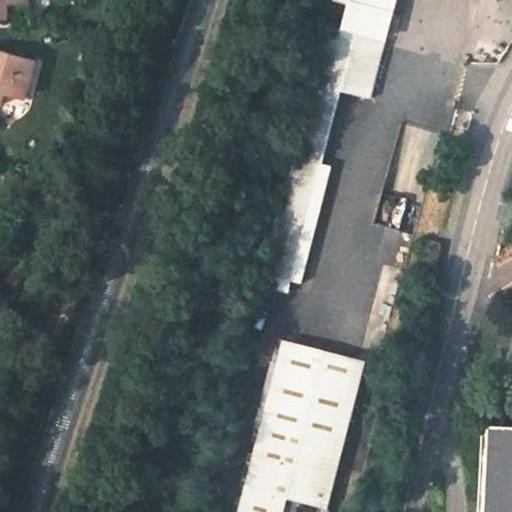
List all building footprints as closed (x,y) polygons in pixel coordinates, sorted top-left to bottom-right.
[(27,4),(27,0),(0,0),(0,20),(7,21),(7,4),(27,4)] [(346,0),(345,7),(403,21),(407,0),(346,0)] [(397,46),(338,31),(324,91),(353,98),(383,104),(397,46)] [(0,50),(0,106),(0,107),(4,94),(26,101),(36,60),(0,50)] [(313,134),(343,141),(353,98),(324,91),(313,134)] [(307,288),(317,290),(346,172),(336,170),(343,141),(313,134),(278,281),(307,288)] [(442,237),(425,232),(416,265),(433,269),(442,237)] [(275,293),(304,300),(307,288),(278,281),(275,293)] [(347,511),(382,368),(299,348),(259,511),(347,511)] [(511,511),(511,428),(481,427),(477,511),(511,511)]
